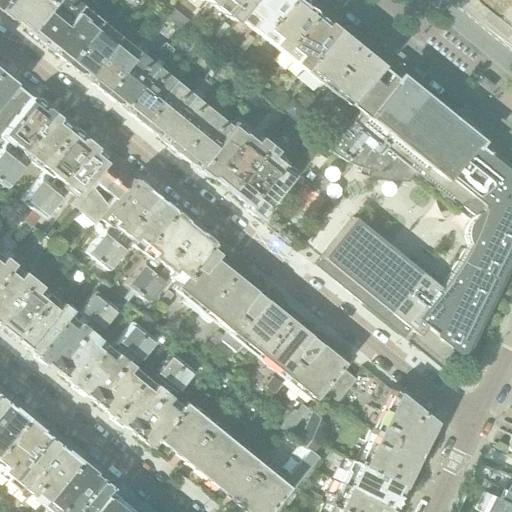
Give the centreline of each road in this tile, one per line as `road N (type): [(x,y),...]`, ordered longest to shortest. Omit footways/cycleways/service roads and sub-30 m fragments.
road 1 (residential): [(476,430),(0,43)]
road 2 (residential): [(0,365),(180,511)]
road 3 (residential): [(348,0),(511,132)]
